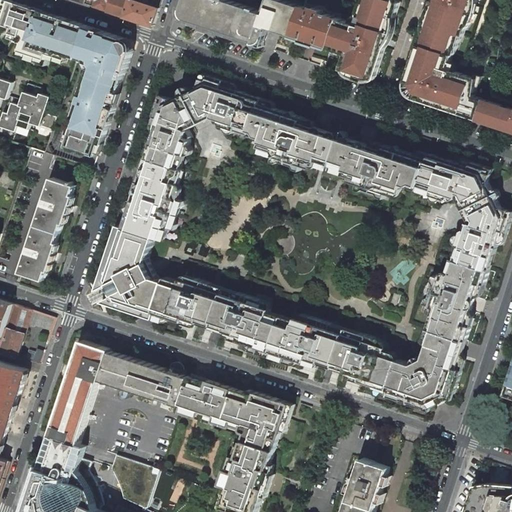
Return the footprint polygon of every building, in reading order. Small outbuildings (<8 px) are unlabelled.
[(25,5),(9,0),(0,0),(0,22),(12,27),(9,37),(20,41),(22,42),(21,47),(18,46),(16,55),(26,58),(28,53),(37,56),(36,61),(47,65),(50,56),(51,51),(58,54),(59,52),(68,55),(77,58),(78,55),(88,25),(68,19),(60,16),(58,19),(41,13),(42,10),(25,5)] [(86,0),(85,3),(109,11),(112,0),(86,0)] [(126,17),(131,0),(112,0),(109,11),(126,17)] [(131,0),(126,17),(154,26),(160,8),(136,0),(131,0)] [(259,45),(261,45),(263,44),(264,43),(265,41),(270,27),(281,31),(295,36),(304,6),(286,0),(270,0),(266,12),(229,0),(183,0),(180,10),(180,11),(181,13),(181,15),(183,18),(185,19),(187,21),(258,44),(259,45)] [(366,0),(366,1),(364,1),(359,15),(360,18),(358,24),(342,18),(332,48),(349,54),(343,73),(375,83),(386,47),(385,47),(395,17),(396,17),(401,2),(400,0),(366,0)] [(434,0),(432,3),(436,4),(426,36),(425,36),(423,35),(421,43),(454,54),(455,54),(462,34),(464,35),(467,28),(470,24),(471,22),(467,20),(474,1),(478,2),(478,0),(434,0)] [(478,4),(478,2),(474,1),(467,20),(471,22),(474,17),(476,13),(477,8),(478,4)] [(424,31),(425,36),(426,36),(436,4),(432,3),(430,5),(428,8),(427,10),(425,16),(424,19),(423,23),(423,28),(424,31)] [(314,9),(304,6),(295,36),(332,48),(342,18),(323,12),(324,10),(315,7),(314,9)] [(60,16),(42,10),(41,13),(58,19),(60,16)] [(395,17),(385,47),(386,47),(387,47),(389,44),(391,41),(393,37),(395,32),(396,26),(396,21),(396,17),(395,17)] [(88,83),(84,96),(82,95),(80,102),(79,102),(71,125),(72,125),(70,132),(72,133),(67,147),(97,156),(102,143),(103,143),(105,136),(107,137),(108,133),(112,121),(110,120),(111,116),(113,117),(117,107),(112,106),(117,92),(119,93),(121,85),(118,84),(121,77),(123,78),(126,71),(127,72),(134,50),(131,49),(126,39),(126,38),(116,34),(88,25),(78,55),(92,59),(93,62),(91,67),(90,67),(85,82),(88,83)] [(276,44),(290,48),(295,36),(281,31),(276,44)] [(511,107),(476,96),(479,78),(449,68),(454,54),(421,43),(408,81),(412,83),(412,84),(412,85),(412,86),(412,87),(412,88),(413,89),(413,90),(414,90),(415,91),(415,92),(416,92),(417,92),(415,97),(454,110),(456,105),(464,108),(463,112),(496,123),(498,119),(506,122),(505,126),(511,128),(511,107)] [(51,51),(50,56),(66,62),(68,55),(59,52),(58,54),(51,51)] [(37,56),(28,53),(26,58),(36,61),(37,56)] [(223,124),(238,129),(240,124),(253,129),(261,105),(263,98),(233,88),(235,83),(205,73),(200,85),(187,91),(199,115),(205,112),(215,115),(219,123),(222,121),(223,124)] [(7,96),(14,98),(20,79),(1,74),(0,77),(0,106),(3,107),(7,96)] [(412,83),(408,81),(408,82),(407,83),(407,87),(408,90),(410,93),(411,94),(413,96),(415,97),(417,92),(416,92),(415,92),(415,91),(414,90),(413,90),(413,89),(412,88),(412,87),(412,86),(412,85),(412,84),(412,83)] [(48,124),(57,92),(28,84),(23,103),(14,100),(11,111),(5,109),(0,126),(31,135),(35,121),(48,124)] [(187,154),(192,140),(190,137),(193,136),(189,128),(192,119),(199,115),(187,91),(174,98),(162,94),(152,124),(157,126),(147,156),(151,158),(177,167),(182,153),(187,154)] [(282,160),(295,165),(297,168),(302,170),(305,160),(307,160),(333,168),(344,135),(316,126),(315,128),(302,124),(303,119),(261,105),(253,129),(259,130),(261,134),(266,136),(263,145),(276,149),(277,151),(274,160),(278,162),(282,160)] [(366,188),(380,193),(382,196),(386,198),(390,189),(391,188),(403,191),(406,183),(411,184),(416,182),(422,184),(429,161),(387,147),(385,151),(372,147),(372,144),(344,135),(333,168),(361,177),(362,179),(358,188),(363,190),(366,188)] [(494,168),(464,158),(462,163),(432,153),(429,161),(422,184),(436,188),(435,192),(434,194),(446,198),(448,198),(451,197),(452,200),(460,196),(470,199),(473,206),(497,194),(491,181),(494,168)] [(133,198),(132,201),(123,227),(157,238),(161,239),(165,227),(168,226),(177,229),(178,224),(177,221),(181,208),(185,206),(186,201),(177,198),(176,196),(185,169),(182,169),(182,168),(177,167),(151,158),(137,199),(133,198)] [(67,172),(55,167),(54,170),(56,171),(54,177),(64,180),(67,172)] [(73,183),(64,180),(54,177),(23,272),(46,280),(49,270),(52,271),(61,242),(59,242),(65,223),(67,223),(77,195),(75,194),(78,185),(75,184),(76,181),(74,181),(73,183)] [(491,270),(501,240),(506,241),(511,221),(511,209),(503,206),(497,194),(473,206),(476,212),(473,222),(465,226),(466,229),(464,230),(459,245),(464,246),(459,260),(478,266),(491,270)] [(119,225),(97,290),(107,286),(108,288),(111,294),(112,297),(102,302),(154,319),(157,312),(166,281),(160,279),(150,258),(157,238),(123,227),(119,225)] [(468,323),(481,282),(486,283),(491,270),(478,266),(459,260),(458,259),(454,273),(449,271),(448,271),(446,278),(435,275),(434,279),(435,282),(431,297),(428,298),(426,303),(437,306),(434,315),(439,317),(436,328),(468,339),(473,324),(468,323)] [(169,318),(184,324),(186,319),(213,328),(226,287),(198,278),(197,283),(183,278),(180,286),(166,281),(157,312),(170,316),(169,318)] [(213,328),(241,337),(240,342),(252,346),(253,344),(274,351),(283,321),(270,316),(272,309),(260,304),(262,299),(226,287),(213,328)] [(91,304),(111,294),(108,288),(88,298),(91,304)] [(0,333),(6,335),(16,303),(0,297),(0,333)] [(30,322),(53,330),(58,317),(16,303),(6,335),(1,351),(19,356),(30,322)] [(290,359),(305,364),(307,359),(357,375),(358,372),(336,365),(348,328),(312,316),(310,321),(299,317),(298,317),(295,325),(283,321),(274,351),(291,356),(290,359)] [(376,337),(348,328),(336,365),(358,372),(357,375),(362,377),(361,382),(375,387),(376,384),(391,389),(401,359),(386,354),(388,347),(374,342),(376,337)] [(426,358),(415,364),(401,359),(391,389),(412,396),(409,403),(431,410),(432,405),(430,402),(447,394),(449,397),(454,399),(463,370),(459,368),(468,339),(436,328),(426,358)] [(103,379),(112,350),(113,348),(84,339),(53,434),(81,443),(87,426),(103,379)] [(38,349),(34,361),(42,364),(47,350),(38,349)] [(103,379),(182,405),(191,377),(192,376),(184,374),(186,368),(173,364),(171,369),(112,350),(103,379)] [(0,457),(30,369),(0,359),(0,457)] [(249,427),(242,447),(244,448),(241,457),(236,455),(235,455),(231,468),(230,469),(233,470),(228,485),(226,491),(231,493),(226,507),(242,511),(258,511),(265,495),(267,487),(268,482),(270,482),(273,473),(274,471),(270,469),(283,430),(287,418),(290,409),(285,407),(287,401),(280,399),(258,391),(257,394),(253,393),(254,390),(251,389),(250,392),(228,385),(226,388),(219,386),(220,383),(213,380),(210,379),(209,383),(191,377),(182,405),(182,406),(195,410),(202,412),(201,417),(202,417),(215,421),(216,422),(217,421),(218,416),(226,418),(227,416),(243,422),(247,423),(249,427)] [(326,418),(323,428),(331,431),(334,421),(326,418)] [(90,469),(93,461),(84,458),(88,446),(81,443),(53,434),(48,446),(39,473),(26,511),(110,511),(102,508),(104,505),(103,500),(106,499),(105,496),(103,491),(99,483),(95,477),(90,469)] [(154,466),(118,454),(113,468),(118,476),(121,484),(125,491),(126,497),(148,507),(161,469),(154,466)] [(0,490),(10,461),(0,457),(0,490)] [(375,511),(391,466),(364,457),(345,511),(375,511)] [(511,511),(511,484),(492,482),(476,485),(468,510),(475,511),(511,511)]
